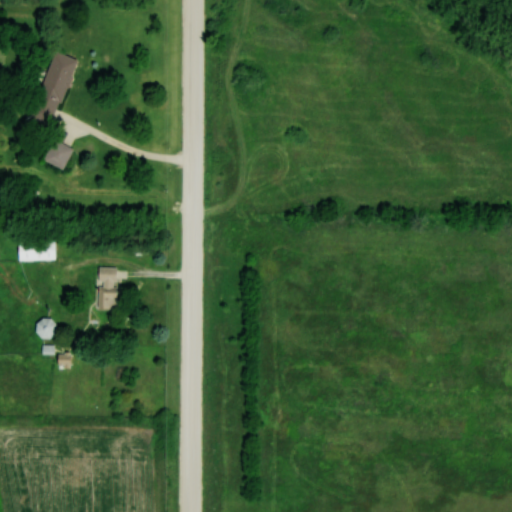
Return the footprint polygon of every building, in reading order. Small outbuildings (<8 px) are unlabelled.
[(28,121),(49,128),(74,57),(52,50),(28,121)] [(41,157),(61,169),(72,148),(52,137),(41,157)] [(14,260),(52,260),(52,238),(14,238),(14,260)] [(96,308),(115,308),(115,266),(96,266),(96,308)] [(36,319),(36,337),(52,337),(52,319),(36,319)]
